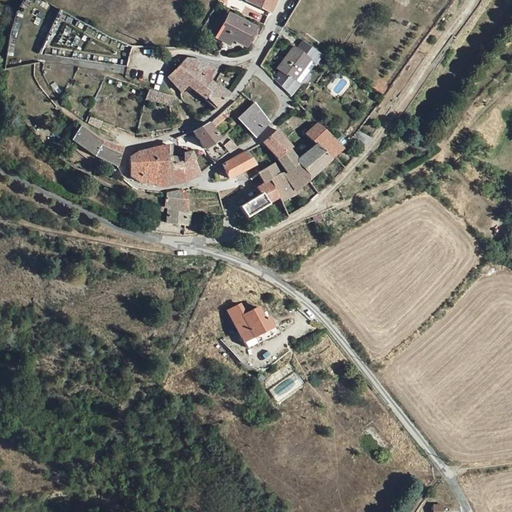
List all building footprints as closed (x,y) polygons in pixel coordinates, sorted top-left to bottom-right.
[(252,0),(269,9),(273,0),(252,0)] [(224,40),(228,34),(241,42),(243,38),(247,30),(249,28),(225,14),(214,34),(224,40)] [(322,50),(302,37),(295,46),(309,56),(305,63),(310,67),(322,50)] [(305,63),(309,56),(295,46),(293,45),(278,66),(281,68),(300,82),(310,67),(305,63)] [(195,71),(205,79),(211,67),(201,60),(180,56),(167,72),(180,86),(188,78),(195,71)] [(300,82),(281,68),(273,78),(291,94),(300,82)] [(213,106),(224,95),(205,79),(195,71),(188,78),(213,106)] [(173,92),(149,86),(146,95),(170,102),(173,92)] [(253,132),(266,118),(252,103),(237,117),(253,132)] [(100,118),(89,113),(86,119),(97,124),(100,118)] [(318,118),(305,130),(317,140),(333,154),(338,149),(345,142),(318,118)] [(206,120),(194,130),(202,142),(215,134),(206,120)] [(369,140),(374,133),(361,123),(356,129),(369,140)] [(102,138),(81,124),(74,139),(76,141),(96,156),(120,165),(124,147),(102,138)] [(287,146),(290,144),(282,136),(274,127),(263,139),(277,156),(287,146)] [(234,142),(227,134),(219,140),(225,147),(234,142)] [(333,154),(317,140),(297,156),(313,173),(333,154)] [(137,179),(163,182),(182,179),(196,170),(187,151),(181,154),(180,159),(170,158),(170,155),(170,154),(169,154),(168,153),(167,154),(166,154),(166,155),(167,141),(139,151),(139,157),(130,159),(129,172),(137,179)] [(313,198),(302,183),(311,175),(313,173),(297,156),(287,146),(277,156),(285,166),(280,169),(276,162),(258,172),(264,182),(269,179),(276,190),(290,213),(294,211),(313,198)] [(253,163),(255,162),(247,148),(223,161),(227,175),(253,163)] [(264,197),(276,190),(269,179),(264,182),(257,186),(260,192),(239,203),(243,214),(267,203),(264,197)] [(178,189),(163,191),(161,205),(165,206),(163,221),(183,224),(185,209),(183,191),(178,189)] [(145,208),(153,211),(154,208),(155,204),(147,202),(147,204),(146,203),(145,208)] [(269,307),(268,308),(263,297),(247,305),(258,326),(276,316),(272,309),(271,308),(270,307),(269,307)] [(242,349),(257,342),(255,336),(240,343),(242,349)]
